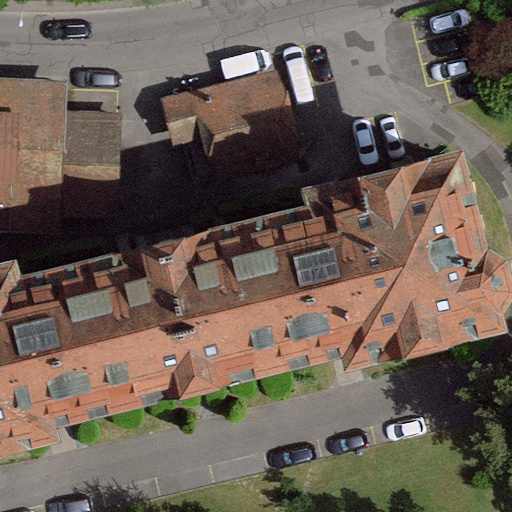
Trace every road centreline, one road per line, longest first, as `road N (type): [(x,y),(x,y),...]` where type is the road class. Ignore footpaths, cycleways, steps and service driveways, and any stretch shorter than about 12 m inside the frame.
road 1 (unknown): [(0,471),(511,344)]
road 2 (residential): [(0,44),(236,27),(341,0)]
